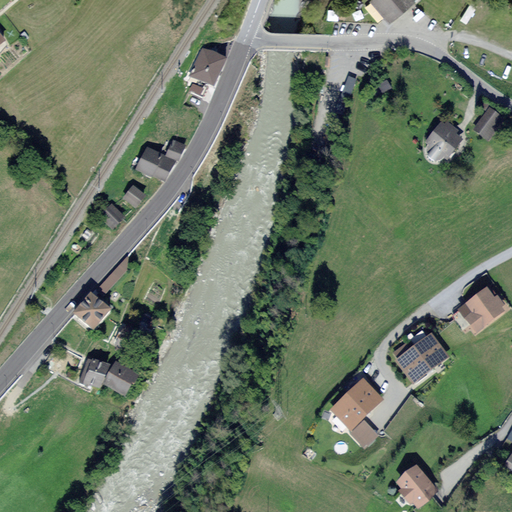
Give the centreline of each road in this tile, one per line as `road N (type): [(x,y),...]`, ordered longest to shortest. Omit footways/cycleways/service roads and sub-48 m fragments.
road 1 (primary): [(0,382),(170,188),(210,122),(246,36)]
road 2 (tertiary): [(511,105),(412,43),(246,36)]
road 3 (residential): [(511,252),(387,343),(380,361),(397,398),(378,423)]
